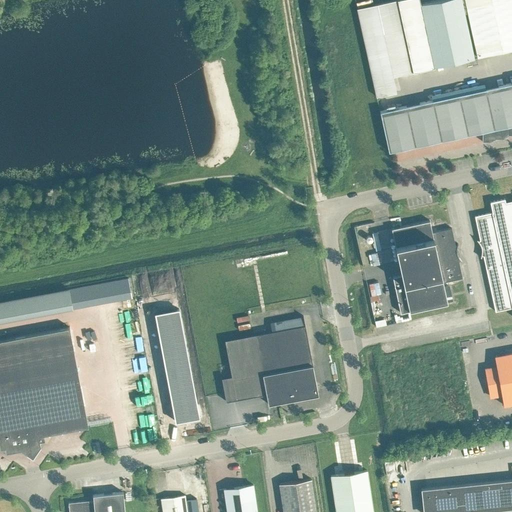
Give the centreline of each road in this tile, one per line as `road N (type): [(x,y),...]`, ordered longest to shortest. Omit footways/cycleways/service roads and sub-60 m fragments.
road 1 (unclassified): [(35,479),(344,417),(355,380),(322,207),(511,167)]
road 2 (unknown): [(511,449),(421,466),(412,489),(423,511)]
